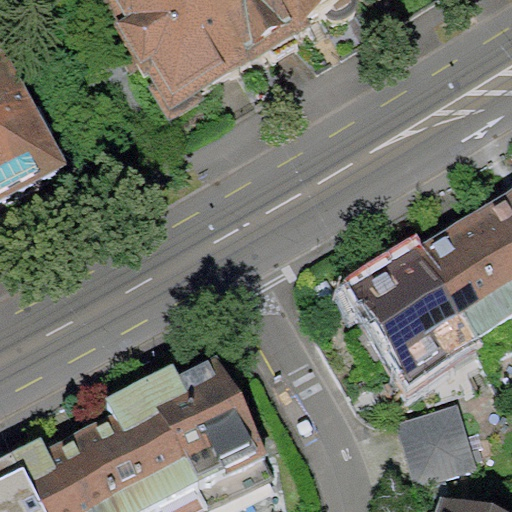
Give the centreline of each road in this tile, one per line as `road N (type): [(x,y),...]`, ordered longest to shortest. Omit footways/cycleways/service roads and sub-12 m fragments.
road 1 (tertiary): [(511,66),(218,241)]
road 2 (residential): [(351,511),(335,452),(218,241)]
road 3 (tertiary): [(218,241),(0,358)]
